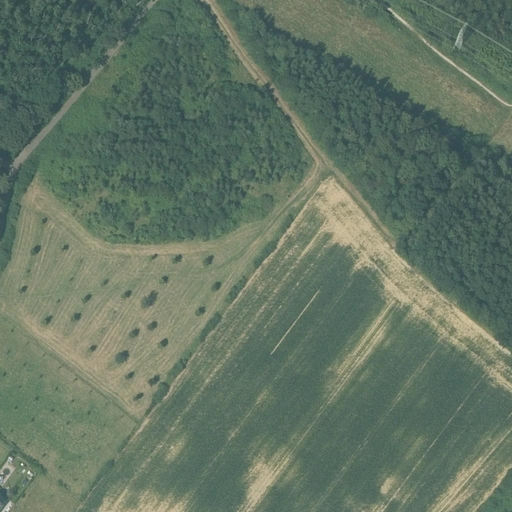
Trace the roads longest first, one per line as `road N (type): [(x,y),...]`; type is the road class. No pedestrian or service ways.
road 1 (track): [(395,240),(212,0)]
road 2 (track): [(11,170),(156,0)]
